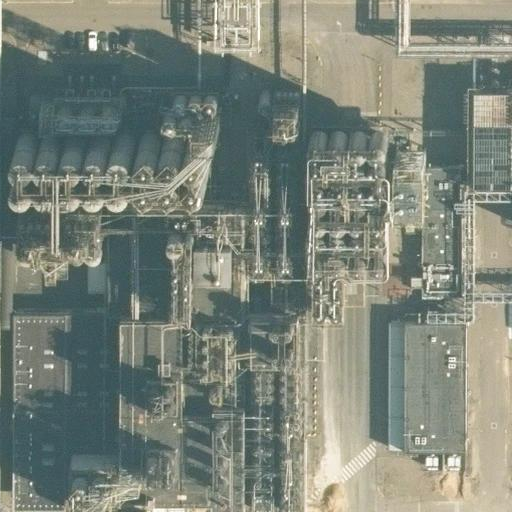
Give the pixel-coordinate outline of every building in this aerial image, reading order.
[(497,98),(511,98),(511,79),(476,79),(476,113),(497,114),(497,98)] [(17,184),(137,184),(136,193),(210,193),(210,128),(226,128),(226,89),(132,89),(132,128),(17,128),(17,184)] [(50,120),(123,120),(123,96),(122,96),(122,90),(56,89),(56,95),(50,95),(50,120)] [(310,260),(390,260),(390,121),(310,121),(310,260)] [(273,270),(273,310),(299,310),(302,310),(302,127),(247,127),(247,270),(273,270)] [(395,237),(423,237),(423,207),(427,207),(427,147),(396,147),(396,202),(394,202),(395,237)] [(462,207),(427,207),(423,207),(423,237),(422,298),(451,298),(451,294),(462,294),(462,207)] [(299,310),(273,310),(16,310),(15,493),(124,493),(124,511),(151,511),(151,493),(247,493),(247,502),(278,502),(279,381),(297,381),(297,358),(299,358),(299,310)] [(390,447),(466,447),(466,321),(390,321),(390,447)]
